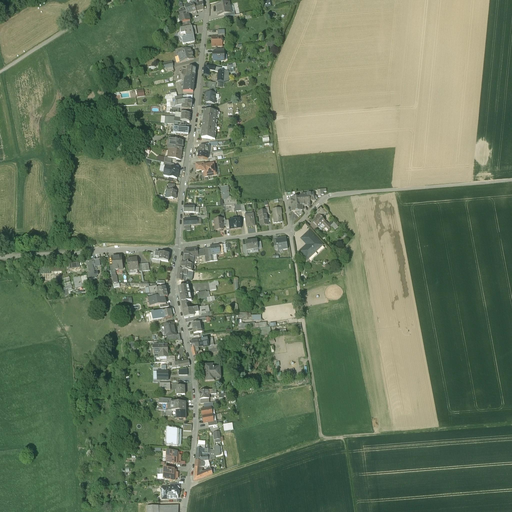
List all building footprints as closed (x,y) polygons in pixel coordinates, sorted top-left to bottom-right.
[(229,3),(216,5),(218,15),(226,13),(231,13),(231,12),(229,3)] [(185,7),(184,7),(185,10),(179,12),(180,17),(187,15),(193,13),(190,5),(185,7)] [(180,17),(178,18),(180,23),(181,23),(190,21),(188,15),(180,17)] [(195,26),(180,29),(180,32),(178,34),(182,39),(183,44),(195,42),(193,34),(196,33),(195,26)] [(218,37),(212,38),(212,47),(215,47),(217,47),(222,46),(221,37),(218,37)] [(186,50),(178,52),(177,54),(177,55),(179,56),(181,62),(194,59),(193,56),(193,55),(192,52),(191,49),(186,50)] [(216,53),(213,53),(213,56),(214,57),(214,61),(224,61),(224,52),(216,53)] [(196,69),(186,68),(186,69),(182,69),(182,72),(179,72),(178,81),(182,81),(186,80),(186,78),(190,78),(190,77),(195,78),(196,69)] [(219,72),(218,72),(217,82),(224,83),(229,81),(228,73),(227,72),(224,72),(219,72)] [(190,78),(186,78),(186,80),(185,82),(184,82),(183,91),(193,93),(195,78),(190,77),(190,78)] [(213,81),(203,80),(202,88),(209,89),(212,89),(213,81)] [(209,93),(206,93),(205,103),(214,104),(214,103),(215,102),(215,100),(215,99),(215,94),(209,93)] [(192,102),(183,101),(183,105),(182,109),(191,110),(192,102)] [(216,112),(205,111),(202,138),(213,140),(216,112)] [(190,115),(182,114),(181,119),(181,122),(189,123),(190,115)] [(180,141),(170,139),(168,150),(169,150),(182,152),(183,141),(180,140),(180,141)] [(169,150),(168,159),(181,160),(182,152),(169,150)] [(203,163),(195,164),(196,171),(201,170),(202,173),(204,173),(205,177),(216,175),(215,169),(214,170),(213,165),(204,166),(203,163)] [(173,168),(170,168),(165,167),(163,176),(177,179),(179,169),(173,168)] [(174,191),(168,191),(168,199),(175,200),(176,191),(174,191)] [(301,198),(290,199),(291,212),(296,211),(302,210),(302,207),(307,206),(307,207),(308,207),(309,207),(310,205),(310,201),(314,201),(314,193),(303,194),(303,195),(301,196),(301,198)] [(229,197),(224,198),(225,204),(225,206),(234,205),(234,202),(236,202),(236,196),(229,197)] [(281,209),(273,210),(275,223),(282,223),(280,213),(281,213),(281,209)] [(320,209),(316,213),(318,215),(315,218),(316,219),(312,223),(313,223),(318,228),(322,224),(328,230),(331,228),(334,231),(338,227),(334,223),(332,225),(331,224),(330,224),(328,225),(322,219),(326,215),(322,211),(322,210),(320,209)] [(266,212),(259,213),(261,226),(268,224),(267,215),(266,212)] [(253,215),(245,216),(247,228),(255,226),(253,215)] [(222,219),(214,220),(216,231),(223,230),(223,227),(222,219)] [(239,219),(229,221),(230,230),(241,228),(239,219)] [(315,238),(309,232),(304,237),(309,243),(300,252),(307,260),(322,245),(316,239),(317,239),(316,238),(315,237),(315,238)] [(280,240),(276,240),(277,246),(278,249),(283,249),(283,250),(287,249),(286,238),(280,239),(280,240)] [(256,240),(246,242),(246,246),(247,251),(258,249),(256,240)] [(222,245),(210,247),(211,249),(211,256),(212,255),(223,254),(222,245)] [(197,249),(187,250),(187,252),(184,253),(182,263),(193,265),(194,258),(198,257),(197,249)] [(169,255),(160,254),(160,258),(159,261),(168,263),(169,255)] [(121,259),(112,261),(113,274),(119,273),(118,268),(122,268),(121,259)] [(137,260),(127,261),(129,273),(139,271),(137,260)] [(191,272),(193,265),(182,263),(180,270),(187,271),(191,272)] [(95,276),(93,268),(94,267),(95,267),(94,264),(91,264),(86,265),(89,277),(88,277),(89,282),(92,282),(97,281),(98,277),(98,275),(95,276)] [(65,267),(37,269),(37,273),(38,273),(38,276),(40,277),(40,275),(50,274),(50,272),(62,272),(62,273),(65,273),(65,267)] [(180,270),(178,270),(177,280),(179,281),(182,281),(182,278),(184,278),(184,276),(187,276),(187,271),(180,270)] [(86,278),(74,280),(76,289),(81,288),(84,288),(84,289),(88,289),(86,278)] [(217,290),(217,284),(219,284),(219,280),(210,281),(211,290),(217,290)] [(178,288),(180,296),(190,294),(188,286),(178,288)] [(165,289),(158,291),(157,289),(154,289),(149,290),(151,297),(152,297),(158,295),(159,295),(166,293),(165,289)] [(190,294),(180,296),(182,303),(187,302),(191,301),(190,294)] [(160,300),(159,298),(149,301),(150,309),(160,307),(166,305),(164,298),(160,300)] [(189,310),(183,311),(185,319),(194,317),(193,313),(192,309),(189,310)] [(171,311),(162,313),(163,317),(158,318),(159,321),(172,318),(171,311)] [(198,323),(192,324),(194,334),(198,333),(201,333),(200,323),(198,323)] [(173,324),(164,326),(166,338),(176,336),(176,335),(173,324)] [(207,339),(197,341),(199,348),(203,347),(203,348),(209,347),(208,344),(207,339)] [(199,348),(197,341),(194,342),(195,349),(191,350),(193,357),(203,355),(202,351),(198,352),(198,348),(199,348)] [(167,346),(154,347),(155,356),(162,355),(162,359),(166,358),(168,358),(167,346)] [(213,365),(204,366),(204,372),(204,376),(205,375),(205,382),(215,381),(214,380),(219,379),(218,375),(220,374),(220,366),(214,367),(213,365)] [(157,373),(157,382),(168,381),(168,373),(157,373)] [(184,387),(176,387),(177,395),(185,395),(184,387)] [(208,392),(199,392),(200,400),(209,399),(208,395),(208,392)] [(185,403),(171,403),(171,405),(171,412),(176,412),(185,411),(185,403)] [(211,408),(203,409),(202,411),(203,417),(212,415),(211,408)] [(185,411),(176,412),(176,419),(186,419),(185,411)] [(212,415),(203,417),(204,422),(206,423),(207,423),(213,422),(212,415)] [(224,424),(225,431),(235,430),(234,422),(224,424)] [(180,431),(168,430),(168,445),(180,446),(180,431)] [(199,468),(195,468),(194,481),(197,481),(207,477),(206,472),(202,473),(202,471),(202,468),(199,468)] [(168,489),(163,489),(163,492),(162,494),(162,496),(163,497),(164,497),(164,501),(168,501),(168,500),(177,499),(177,496),(178,496),(179,495),(179,493),(178,492),(177,492),(177,489),(171,489),(171,490),(168,490),(168,489)]
